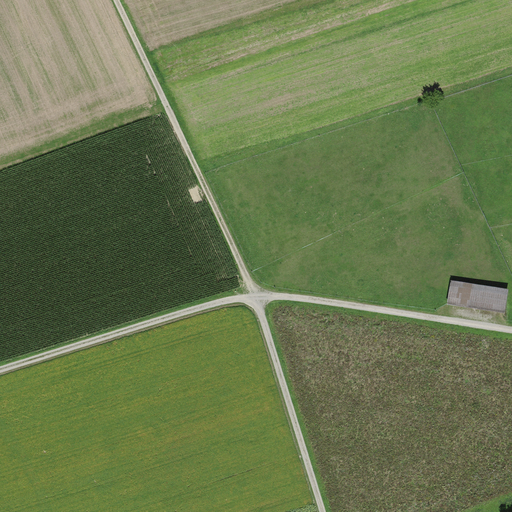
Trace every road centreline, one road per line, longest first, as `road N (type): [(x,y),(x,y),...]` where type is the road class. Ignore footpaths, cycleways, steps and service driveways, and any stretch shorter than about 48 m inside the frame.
road 1 (track): [(255,297),(117,0)]
road 2 (track): [(0,370),(255,297)]
road 3 (track): [(255,297),(511,330)]
road 4 (track): [(323,511),(255,297)]
